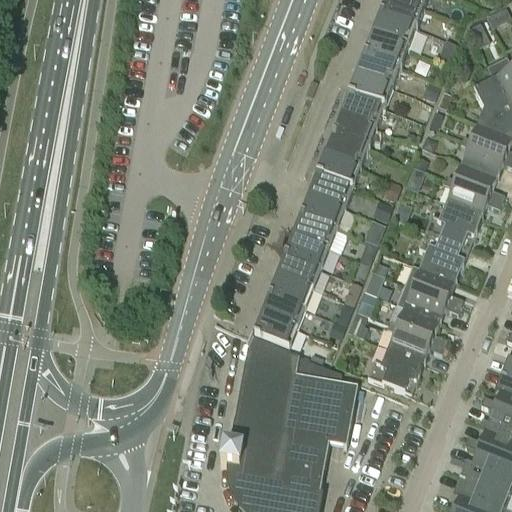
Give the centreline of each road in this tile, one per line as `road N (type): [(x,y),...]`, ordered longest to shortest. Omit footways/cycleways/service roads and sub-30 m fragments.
road 1 (primary): [(75,50),(37,194),(7,370)]
road 2 (primary): [(34,358),(75,50)]
road 3 (primary): [(232,169),(169,364),(152,400),(129,420)]
road 4 (residential): [(295,193),(373,0)]
road 5 (residential): [(511,266),(443,436)]
road 6 (primary): [(297,0),(232,169)]
road 7 (primary): [(7,511),(34,358)]
road 8 (primary): [(21,511),(43,459),(101,441),(129,420)]
road 9 (residential): [(245,326),(295,193)]
road 10 (primary): [(129,420),(60,398),(34,358)]
